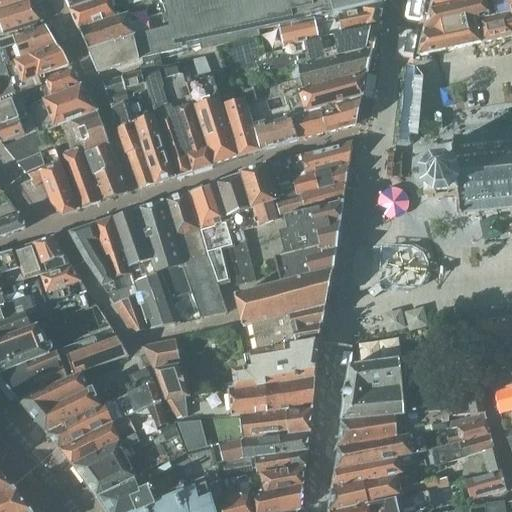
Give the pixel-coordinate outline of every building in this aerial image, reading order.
[(0,0),(0,14),(32,4),(29,0),(0,0)] [(66,0),(72,11),(106,0),(66,0)] [(80,31),(117,19),(145,10),(163,4),(162,0),(106,0),(72,11),(80,31)] [(163,0),(170,27),(176,52),(182,51),(170,4),(175,3),(174,0),(163,0)] [(174,0),(175,3),(170,4),(182,51),(188,49),(200,47),(201,50),(202,51),(202,52),(204,51),(260,36),(259,32),(279,27),(334,16),(383,6),(384,0),(174,0)] [(472,0),(431,11),(425,31),(425,32),(477,22),(498,17),(495,1),(497,0),(472,0)] [(433,0),(432,4),(431,11),(472,0),(433,0)] [(511,36),(511,0),(497,0),(495,1),(498,17),(477,22),(482,43),(482,44),(511,36)] [(32,4),(0,14),(0,36),(17,31),(35,25),(41,23),(32,4)] [(163,4),(145,10),(117,19),(80,31),(88,50),(133,37),(133,36),(135,36),(132,24),(166,14),(163,4)] [(334,16),(279,27),(283,49),(305,44),(378,30),(383,6),(334,16)] [(477,22),(425,32),(419,56),(482,43),(477,22)] [(22,61),(56,48),(43,27),(38,29),(14,37),(13,37),(0,41),(0,47),(2,52),(16,46),(22,61)] [(283,49),(266,53),(272,78),(299,71),(373,52),(378,30),(305,44),(283,49)] [(137,36),(144,60),(155,57),(149,33),(137,36)] [(98,74),(140,60),(133,37),(88,50),(98,74)] [(16,63),(7,66),(17,94),(18,99),(24,97),(22,93),(41,86),(38,78),(68,67),(56,48),(22,61),(16,63)] [(373,52),(299,71),(302,80),(279,87),(280,89),(265,92),(264,87),(244,93),(246,100),(244,101),(244,103),(246,110),(300,94),(368,75),(373,52)] [(7,55),(0,57),(0,60),(2,66),(10,63),(7,55)] [(205,58),(194,61),(199,76),(211,73),(205,58)] [(184,87),(177,65),(140,74),(145,91),(173,179),(210,168),(184,87)] [(0,98),(1,99),(1,100),(17,94),(7,66),(0,69),(0,98)] [(38,93),(25,98),(29,108),(44,102),(82,88),(70,70),(64,72),(49,78),(51,83),(37,89),(38,93)] [(113,109),(127,105),(136,102),(133,95),(145,91),(140,74),(104,84),(113,109)] [(363,98),(368,75),(300,94),(306,115),(363,98)] [(189,85),(184,87),(210,168),(238,159),(220,100),(219,97),(215,84),(213,77),(201,81),(192,84),(189,85)] [(232,79),(216,84),(221,100),(233,96),(237,95),(232,79)] [(44,102),(29,108),(32,115),(39,135),(54,129),(61,126),(61,127),(69,124),(98,113),(89,100),(82,88),(44,102)] [(136,102),(127,105),(133,123),(155,185),(173,179),(145,91),(133,95),(136,102)] [(246,110),(259,153),(305,140),(299,117),(306,115),(300,94),(246,110)] [(221,100),(220,100),(238,159),(259,153),(246,110),(244,103),(235,106),(233,96),(221,100)] [(0,106),(0,128),(20,121),(31,117),(30,115),(24,99),(24,97),(0,106)] [(357,125),(363,99),(363,98),(306,115),(313,138),(357,125)] [(119,127),(133,123),(127,105),(113,109),(119,127)] [(81,144),(85,155),(110,147),(98,113),(69,124),(75,137),(79,135),(83,144),(81,144)] [(305,140),(313,138),(306,115),(299,117),(305,140)] [(0,128),(0,142),(1,144),(25,136),(20,121),(0,128)] [(141,189),(155,185),(133,123),(119,127),(141,189)] [(56,151),(78,211),(102,203),(85,155),(81,144),(83,144),(79,135),(75,137),(69,124),(61,127),(66,139),(44,148),(46,154),(56,151)] [(40,156),(46,154),(44,148),(43,148),(38,135),(11,145),(5,148),(19,165),(40,156)] [(511,137),(508,137),(505,137),(505,138),(491,139),(491,138),(488,139),(474,141),(474,140),(470,140),(470,141),(453,143),(455,163),(450,163),(446,163),(447,164),(446,164),(436,165),(436,164),(432,165),(423,166),(424,175),(424,178),(425,178),(425,179),(426,189),(425,189),(426,193),(427,202),(441,200),(450,199),(459,198),(461,218),(478,217),(482,217),(481,216),(495,215),(495,216),(499,215),(511,213),(511,137)] [(293,182),(296,181),(350,165),(353,143),(291,161),(287,162),(293,182)] [(85,155),(102,203),(128,194),(110,147),(85,155)] [(33,181),(30,183),(35,188),(44,180),(52,203),(62,214),(63,216),(78,211),(56,151),(46,154),(40,156),(45,168),(28,175),(33,181)] [(19,165),(27,175),(28,175),(45,168),(40,156),(19,165)] [(296,181),(293,182),(287,162),(264,169),(277,208),(283,207),(282,204),(301,198),(296,181)] [(347,184),(350,165),(296,181),(301,198),(347,184)] [(240,177),(256,227),(280,220),(277,208),(264,169),(240,177)] [(240,177),(215,185),(232,235),(256,227),(240,177)] [(347,184),(301,198),(282,204),(283,207),(277,208),(280,220),(285,218),(286,222),(344,203),(347,184)] [(212,186),(188,194),(219,286),(232,283),(223,251),(235,248),(232,235),(215,185),(212,186)] [(188,194),(164,202),(183,263),(193,294),(202,319),(229,313),(219,286),(188,194)] [(10,202),(0,205),(0,221),(19,215),(10,202)] [(162,203),(137,211),(154,261),(158,275),(162,273),(167,288),(169,287),(173,301),(193,294),(183,263),(164,202),(162,203)] [(338,242),(339,235),(340,234),(338,234),(339,231),(340,231),(342,220),(344,203),(286,222),(288,232),(279,234),(285,256),(274,259),(281,284),(334,270),(338,250),(336,250),(338,244),(339,245),(339,242),(338,242)] [(135,212),(113,220),(139,297),(150,331),(182,324),(173,301),(169,287),(167,288),(162,273),(158,275),(154,261),(137,211),(135,212)] [(19,215),(0,221),(0,238),(26,230),(25,222),(19,215)] [(113,220),(95,226),(113,281),(117,292),(108,295),(115,306),(133,334),(150,331),(139,297),(113,220)] [(94,226),(70,234),(80,252),(86,262),(108,295),(117,292),(113,281),(95,226),(94,226)] [(54,239),(34,246),(44,274),(66,267),(66,266),(70,265),(65,258),(54,239)] [(236,241),(237,248),(247,246),(245,239),(236,241)] [(44,274),(34,246),(33,245),(15,252),(22,271),(22,272),(24,271),(27,279),(44,274)] [(15,252),(0,255),(0,277),(22,271),(15,252)] [(72,269),(42,278),(42,279),(45,287),(47,294),(81,283),(79,279),(72,268),(72,269)] [(28,283),(27,279),(24,271),(22,272),(22,271),(0,277),(0,292),(24,284),(28,283)] [(327,304),(334,272),(237,297),(244,328),(252,326),(252,324),(327,304)] [(247,274),(250,283),(256,282),(253,273),(247,274)] [(247,274),(244,275),(241,276),(244,285),(250,283),(247,274)] [(244,285),(241,276),(235,277),(237,286),(244,285)] [(27,300),(0,309),(0,326),(88,294),(81,283),(47,294),(45,287),(41,289),(38,280),(38,279),(28,283),(24,284),(28,291),(24,293),(27,300)] [(24,284),(0,292),(0,309),(27,300),(24,293),(28,291),(24,284)] [(96,307),(88,294),(0,326),(0,341),(9,339),(37,329),(57,323),(92,309),(96,307)] [(258,351),(320,342),(327,304),(252,324),(252,326),(258,351)] [(483,353),(488,368),(511,363),(511,320),(477,324),(482,349),(483,353)] [(37,329),(9,339),(0,341),(0,376),(49,357),(45,346),(37,329)] [(90,335),(87,329),(56,341),(59,348),(90,335)] [(0,376),(19,401),(82,375),(129,357),(118,339),(113,340),(98,346),(96,339),(59,354),(49,357),(0,376)] [(156,372),(179,368),(182,367),(176,341),(142,348),(156,372)] [(258,351),(258,352),(256,353),(252,354),(254,369),(235,372),(234,374),(237,391),(315,377),(316,377),(316,376),(315,376),(317,366),(317,364),(318,357),(319,355),(318,355),(320,342),(258,351)] [(344,421),(344,423),(396,417),(404,417),(426,415),(428,428),(442,425),(449,423),(449,417),(453,417),(450,390),(450,386),(446,386),(445,386),(430,388),(428,388),(421,389),(421,388),(419,389),(412,390),(412,389),(410,389),(410,390),(402,390),(399,362),(352,368),(350,387),(349,387),(346,403),(347,404),(344,421)] [(511,363),(488,368),(494,391),(495,390),(511,386),(511,363)] [(156,372),(167,402),(190,398),(179,368),(156,372)] [(147,369),(142,371),(148,387),(154,384),(147,369)] [(142,371),(136,374),(142,389),(148,387),(142,371)] [(137,392),(142,389),(136,374),(130,377),(137,392)] [(103,408),(94,389),(90,391),(82,375),(19,401),(21,403),(21,402),(46,432),(49,436),(103,408)] [(198,418),(199,421),(199,423),(217,420),(312,407),(315,377),(237,391),(226,393),(190,398),(167,402),(170,406),(177,405),(181,409),(187,408),(189,419),(198,418)] [(480,381),(466,383),(467,389),(471,415),(472,418),(485,414),(487,414),(483,397),(480,381)] [(142,389),(137,392),(131,394),(103,408),(49,436),(61,451),(62,452),(63,452),(140,413),(152,407),(161,403),(162,402),(155,384),(154,384),(148,387),(142,389)] [(511,386),(495,390),(502,414),(510,412),(511,411),(511,386)] [(467,389),(450,390),(453,417),(471,415),(467,389)] [(74,468),(137,434),(137,436),(139,440),(170,429),(161,403),(152,407),(140,413),(63,452),(70,461),(69,461),(70,462),(73,465),(73,466),(74,467),(74,468)] [(177,405),(170,406),(171,408),(179,420),(189,419),(187,408),(181,409),(177,405)] [(312,407),(217,420),(199,423),(199,421),(176,424),(176,426),(188,455),(188,457),(212,451),(213,451),(213,448),(242,442),(242,443),(243,441),(310,433),(312,409),(312,408),(312,407)] [(449,423),(442,425),(444,431),(458,428),(487,421),(485,414),(472,418),(449,423)] [(342,441),(341,449),(347,448),(429,434),(428,428),(426,415),(404,417),(396,417),(344,423),(342,441)] [(448,438),(441,439),(443,448),(492,436),(487,421),(458,428),(460,438),(449,440),(448,438)] [(135,481),(187,456),(188,455),(176,426),(170,429),(139,440),(137,436),(137,434),(74,468),(98,500),(126,486),(135,481)] [(255,458),(308,452),(307,452),(308,451),(309,435),(309,434),(310,434),(310,433),(243,441),(242,443),(242,442),(213,448),(213,451),(217,466),(222,465),(233,463),(245,460),(255,458)] [(337,470),(337,471),(400,459),(413,456),(413,455),(427,453),(424,436),(347,449),(340,450),(340,451),(341,452),(340,456),(339,456),(339,457),(340,458),(338,470),(337,470)] [(443,448),(432,451),(437,467),(450,463),(484,453),(496,449),(492,436),(443,448)] [(496,449),(484,453),(490,475),(501,471),(496,451),(496,449)] [(187,456),(164,467),(135,481),(126,486),(98,500),(106,511),(216,511),(214,507),(226,503),(222,482),(219,466),(217,466),(216,466),(212,451),(188,457),(187,456)] [(258,475),(306,468),(308,452),(255,458),(245,460),(233,463),(222,465),(225,482),(247,478),(258,476),(258,475)] [(334,489),(334,491),(399,477),(428,471),(426,462),(410,465),(410,467),(403,468),(400,459),(337,471),(337,472),(335,489),(334,489)] [(306,468),(258,475),(258,476),(247,478),(252,497),(304,485),(306,469),(306,468)] [(490,475),(466,481),(472,501),(506,491),(501,471),(490,475)] [(0,511),(29,511),(15,493),(15,492),(15,491),(14,491),(13,491),(0,472),(0,511)] [(334,491),(330,511),(344,511),(398,500),(404,499),(411,497),(410,493),(414,492),(413,488),(403,491),(399,477),(334,491)] [(222,482),(226,503),(214,507),(216,511),(254,511),(252,497),(247,478),(225,482),(223,482),(222,482)] [(448,479),(436,482),(438,490),(450,486),(448,479)] [(414,492),(410,493),(411,497),(416,496),(438,490),(436,482),(436,480),(413,486),(413,488),(414,492)] [(304,485),(252,497),(254,511),(292,511),(301,510),(302,510),(302,508),(301,507),(303,489),(304,489),(304,486),(304,485)] [(431,511),(426,511),(423,511),(422,507),(419,508),(416,496),(411,497),(404,499),(398,500),(344,511),(431,511)]
